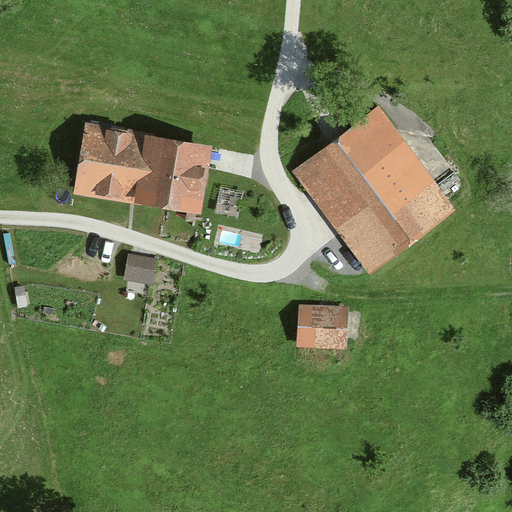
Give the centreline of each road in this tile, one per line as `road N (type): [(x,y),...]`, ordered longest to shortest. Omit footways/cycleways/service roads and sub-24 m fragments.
road 1 (track): [(0,219),(71,223),(236,273),(283,271)]
road 2 (track): [(283,271),(321,292),(382,299),(511,290)]
